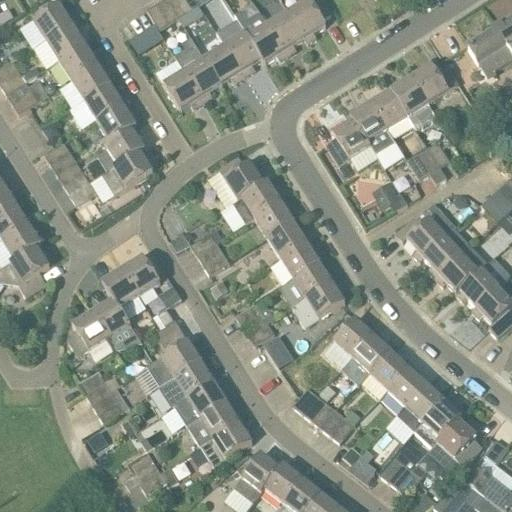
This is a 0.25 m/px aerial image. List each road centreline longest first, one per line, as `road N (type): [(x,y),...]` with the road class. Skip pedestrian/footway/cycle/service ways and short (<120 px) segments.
road 1 (residential): [(379,511),(282,436),(144,218)]
road 2 (residential): [(511,408),(412,323),(329,217),(282,126)]
road 3 (residential): [(282,126),(286,109),(463,0)]
road 4 (residential): [(189,166),(112,41),(107,22),(133,0)]
road 5 (residential): [(126,511),(84,465),(60,415),(51,371)]
road 6 (residential): [(84,259),(0,126)]
road 7 (residential): [(51,371),(51,328),(63,288),(84,259)]
